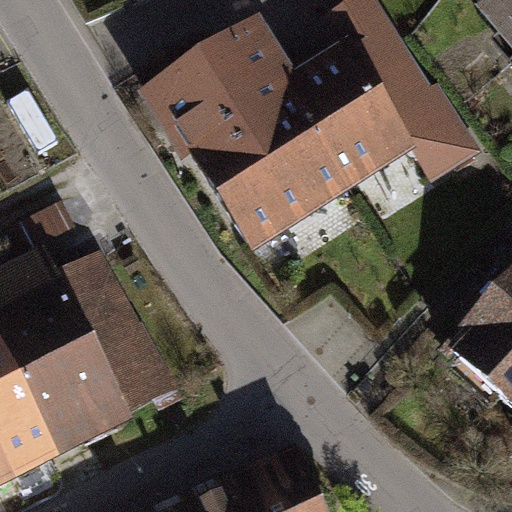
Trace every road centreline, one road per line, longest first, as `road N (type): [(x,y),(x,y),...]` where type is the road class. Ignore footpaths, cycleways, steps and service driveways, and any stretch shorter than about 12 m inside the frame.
road 1 (residential): [(23,0),(173,234),(308,406)]
road 2 (residential): [(91,511),(308,406)]
road 3 (residential): [(308,406),(409,511)]
